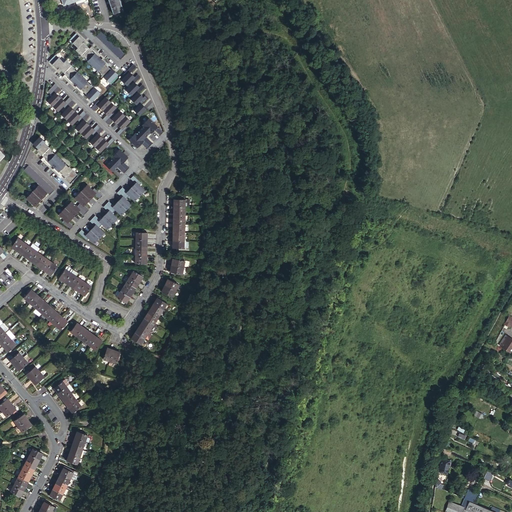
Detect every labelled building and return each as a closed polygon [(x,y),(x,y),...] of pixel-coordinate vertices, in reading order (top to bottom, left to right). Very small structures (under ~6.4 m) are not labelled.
[(126,8),(122,0),(111,0),(115,11),(126,8)] [(125,55),(101,31),(96,36),(121,60),(125,55)] [(100,74),(110,83),(118,74),(112,68),(110,69),(109,68),(105,64),(105,63),(102,60),(98,56),(95,53),(94,53),(89,49),(83,43),(84,41),(76,33),(70,40),(78,48),(76,50),(84,58),(85,58),(88,60),(87,61),(98,71),(98,70),(101,73),(100,74)] [(93,48),(92,46),(89,49),(94,53),(95,53),(98,56),(99,55),(92,49),(93,48)] [(55,55),(49,61),(57,69),(58,68),(65,74),(70,78),(69,79),(73,82),(77,86),(80,89),(81,89),(85,93),(86,94),(85,95),(91,101),(100,92),(91,84),(90,84),(87,82),(88,81),(77,71),(76,72),(74,69),(74,68),(65,60),(64,62),(55,55)] [(103,59),(102,60),(105,63),(105,64),(109,68),(112,65),(110,63),(109,64),(103,59)] [(130,73),(136,67),(133,64),(127,70),(129,72),(121,80),(127,86),(132,81),(133,82),(125,90),(131,96),(136,91),(137,92),(130,99),(136,105),(139,102),(140,103),(133,110),(139,116),(146,109),(142,104),(148,98),(145,96),(143,98),(139,93),(145,87),(142,84),(139,87),(135,83),(140,77),(138,75),(135,77),(130,73)] [(70,78),(65,74),(62,77),(64,78),(65,77),(72,83),(73,82),(69,79),(70,78)] [(106,147),(107,148),(115,140),(112,137),(108,142),(99,134),(104,130),(98,124),(93,129),(85,121),(89,116),(84,111),(79,115),(71,107),(75,103),(70,97),(65,102),(57,93),(61,89),(55,83),(48,91),(52,95),(47,101),(58,112),(63,106),(66,109),(61,114),(72,125),(78,120),(81,122),(75,128),(87,139),(92,133),(95,136),(89,141),(101,152),(106,147)] [(83,96),(85,93),(81,89),(80,89),(77,86),(76,87),(81,92),(80,93),(83,96)] [(99,100),(91,108),(94,111),(98,106),(107,115),(103,119),(108,124),(113,120),(121,128),(117,132),(120,135),(127,127),(125,126),(130,121),(119,110),(114,115),(111,112),(116,107),(105,96),(100,102),(99,100)] [(163,132),(149,118),(142,125),(143,126),(136,133),(129,139),(137,148),(142,143),(147,149),(153,143),(147,137),(151,133),(154,130),(160,135),(163,132)] [(45,142),(39,137),(33,144),(38,149),(36,150),(43,157),(48,161),(47,162),(51,165),(54,168),(58,172),(59,171),(63,176),(65,177),(64,178),(70,184),(78,175),(69,166),(68,167),(65,164),(66,164),(55,154),(52,151),(44,143),(45,142)] [(128,157),(119,149),(112,156),(113,157),(106,166),(113,172),(117,167),(124,173),(129,168),(123,162),(128,157)] [(48,161),(43,157),(41,160),(44,162),(45,161),(50,166),(51,165),(47,162),(48,161)] [(54,190),(28,165),(23,170),(38,185),(47,192),(49,195),(54,190)] [(58,172),(54,168),(53,169),(59,175),(58,176),(60,178),(63,176),(59,171),(58,172)] [(82,230),(79,233),(87,241),(88,239),(93,244),(104,233),(99,228),(102,225),(107,230),(117,219),(112,214),(115,211),(120,216),(131,204),(126,200),(129,197),(134,202),(145,190),(139,186),(141,184),(133,176),(130,179),(135,183),(127,192),(122,188),(117,193),(121,197),(113,206),(109,202),(103,207),(108,212),(100,220),(95,216),(90,222),(94,226),(86,234),(82,230)] [(71,201),(58,214),(64,220),(62,221),(70,229),(73,226),(68,221),(79,211),(84,215),(89,210),(84,205),(95,194),(100,199),(102,196),(95,188),(93,190),(87,184),(74,198),(80,203),(77,206),(71,201)] [(47,192),(38,185),(26,198),(34,206),(47,192)] [(183,215),(183,206),(172,206),(172,215),(183,215)] [(183,224),(183,215),(172,215),(172,224),(183,224)] [(172,232),(183,233),(183,224),(172,224),(172,232)] [(172,232),(172,241),(183,242),(183,233),(172,232)] [(11,246),(17,250),(23,241),(17,237),(11,246)] [(136,248),(147,249),(147,240),(136,240),(136,248)] [(23,241),(17,250),(24,255),(30,246),(23,241)] [(24,255),(31,260),(37,251),(30,246),(24,255)] [(136,248),(135,257),(147,257),(147,249),(136,248)] [(37,251),(31,260),(38,265),(45,256),(37,251)] [(45,270),(52,261),(45,256),(38,265),(45,270)] [(172,259),(171,265),(182,267),(183,261),(172,259)] [(58,265),(52,261),(45,270),(51,274),(58,265)] [(182,267),(171,265),(170,271),(181,274),(182,267)] [(59,277),(65,280),(71,271),(66,268),(65,267),(59,277)] [(72,272),(71,271),(65,280),(72,285),(78,276),(77,275),(72,272)] [(129,277),(139,283),(142,277),(133,271),(129,277)] [(79,290),(85,281),(78,276),(72,285),(79,290)] [(134,290),(139,283),(129,277),(125,284),(134,290)] [(168,279),(165,285),(174,290),(178,284),(168,279)] [(91,285),(85,281),(79,290),(85,294),(91,285)] [(129,298),(134,290),(125,284),(120,291),(129,298)] [(174,290),(165,285),(162,291),(171,296),(174,290)] [(24,297),(29,301),(37,293),(31,288),(24,297)] [(129,298),(120,291),(116,297),(125,303),(129,298)] [(36,307),(43,299),(37,293),(29,301),(36,307)] [(158,298),(154,304),(163,310),(167,304),(158,298)] [(36,307),(43,313),(50,304),(43,299),(36,307)] [(50,304),(43,313),(49,319),(57,310),(50,304)] [(149,311),(158,317),(163,310),(154,304),(149,311)] [(49,319),(56,324),(63,316),(57,310),(49,319)] [(153,325),(158,317),(149,311),(144,319),(153,325)] [(63,316),(56,324),(61,329),(68,320),(63,316)] [(153,325),(144,319),(139,326),(149,332),(153,325)] [(70,330),(76,334),(83,325),(77,321),(70,330)] [(83,325),(76,334),(83,339),(90,330),(83,325)] [(144,339),(149,332),(139,326),(135,333),(144,339)] [(83,339),(90,344),(97,335),(90,330),(83,339)] [(12,338),(6,332),(0,337),(0,342),(3,346),(12,338)] [(144,339),(135,333),(131,339),(140,345),(144,339)] [(97,335),(90,344),(96,348),(103,339),(97,335)] [(500,346),(509,352),(511,347),(511,338),(507,335),(500,346)] [(17,344),(12,338),(3,346),(8,351),(17,344)] [(103,358),(110,360),(114,348),(107,346),(103,358)] [(114,348),(110,360),(117,362),(120,350),(114,348)] [(10,359),(14,364),(24,356),(19,351),(10,359)] [(24,356),(14,364),(19,370),(28,361),(24,356)] [(26,373),(31,378),(40,370),(36,365),(26,373)] [(40,370),(31,378),(35,384),(45,375),(40,370)] [(58,392),(67,385),(63,379),(54,386),(58,392)] [(72,392),(67,385),(58,392),(63,399),(72,392)] [(77,399),(72,392),(63,399),(68,405),(77,399)] [(0,403),(0,406),(3,410),(12,403),(8,397),(0,403)] [(77,399),(68,405),(73,412),(82,405),(77,399)] [(12,403),(3,410),(7,416),(16,408),(12,403)] [(14,420),(18,425),(28,418),(24,413),(14,420)] [(28,418),(18,425),(22,431),(32,424),(28,418)] [(77,430),(75,436),(86,440),(88,433),(77,430)] [(464,434),(463,437),(476,444),(478,440),(464,434)] [(86,440),(75,436),(72,444),(83,448),(86,440)] [(83,448),(72,444),(70,452),(80,456),(83,448)] [(34,447),(31,453),(40,458),(43,452),(34,447)] [(78,463),(80,456),(70,452),(67,459),(78,463)] [(26,461),(36,466),(40,458),(31,453),(26,461)] [(441,458),(438,472),(446,473),(449,460),(441,458)] [(22,468),(32,473),(36,466),(26,461),(22,468)] [(61,471),(71,477),(74,471),(64,466),(61,471)] [(22,468),(18,476),(28,481),(32,473),(22,468)] [(493,471),(487,469),(483,478),(489,481),(493,471)] [(61,471),(57,479),(67,485),(71,477),(61,471)] [(28,481),(18,476),(14,484),(24,489),(28,481)] [(67,485),(57,479),(53,487),(63,492),(67,485)] [(441,489),(442,489),(444,485),(441,483),(441,481),(436,480),(436,483),(441,484),(441,489)] [(21,495),(24,489),(14,484),(11,490),(21,495)] [(60,499),(63,492),(53,487),(50,494),(60,499)] [(463,498),(470,501),(473,502),(477,493),(467,488),(466,490),(463,498)] [(45,499),(42,504),(52,510),(55,504),(45,499)] [(496,511),(473,502),(470,501),(466,510),(470,511),(496,511)] [(449,502),(444,511),(462,511),(464,508),(449,502)]
